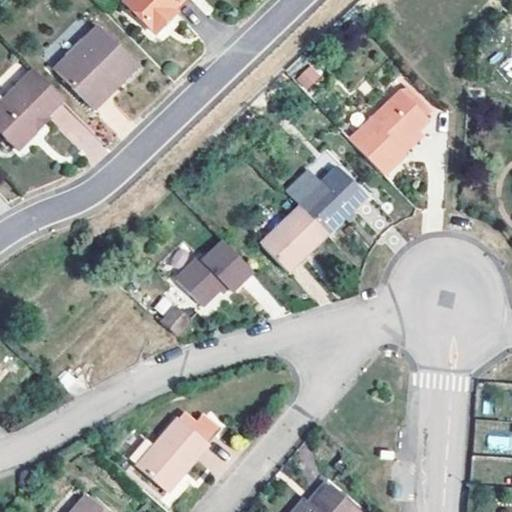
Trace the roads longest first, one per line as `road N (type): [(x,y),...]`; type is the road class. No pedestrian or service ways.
road 1 (residential): [(0,237),(96,191),(297,0)]
road 2 (residential): [(330,326),(207,355),(0,458)]
road 3 (residential): [(330,326),(325,387),(219,511)]
road 4 (residential): [(441,511),(452,322)]
road 5 (residential): [(452,322),(330,326)]
